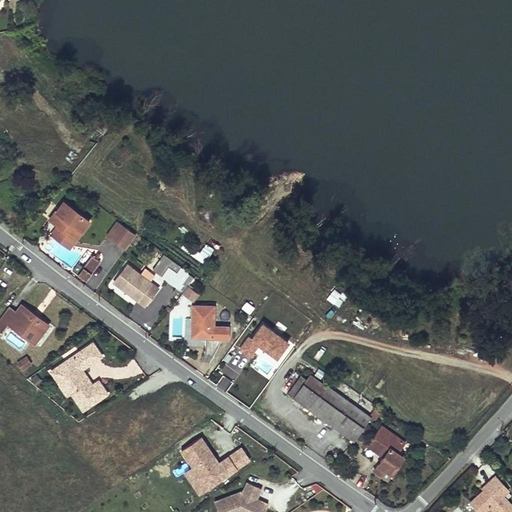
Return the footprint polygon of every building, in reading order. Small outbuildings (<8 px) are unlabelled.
[(59,234),(72,244),(87,224),(62,204),(49,221),(57,227),(61,230),(59,234)] [(105,238),(114,244),(125,229),(116,223),(105,238)] [(67,250),(72,244),(59,234),(61,230),(57,227),(49,236),(67,250)] [(125,229),(114,244),(124,251),(135,235),(125,229)] [(82,269),(91,257),(86,254),(77,265),(82,269)] [(85,283),(99,264),(91,257),(82,269),(77,265),(71,273),(85,283)] [(185,275),(162,257),(152,270),(175,288),(185,275)] [(125,267),(112,284),(142,308),(156,291),(125,267)] [(186,288),(193,280),(185,275),(175,288),(182,293),(186,288)] [(339,307),(347,296),(334,287),(326,298),(339,307)] [(186,288),(182,293),(180,296),(190,304),(196,296),(186,288)] [(50,325),(22,305),(16,312),(10,308),(0,323),(0,333),(3,335),(11,324),(37,343),(50,325)] [(189,340),(221,340),(221,327),(211,327),(212,308),(190,308),(189,340)] [(276,361),(289,342),(259,322),(238,352),(250,360),(257,348),(276,361)] [(102,356),(92,343),(79,352),(88,365),(102,356)] [(88,365),(79,352),(73,356),(82,369),(88,365)] [(82,369),(73,356),(51,371),(62,387),(66,385),(72,393),(83,410),(107,393),(98,380),(92,385),(89,387),(81,374),(84,373),(82,369)] [(26,357),(18,363),(22,370),(31,364),(26,357)] [(92,385),(84,373),(81,374),(89,387),(92,385)] [(287,394),(351,442),(367,420),(309,377),(307,379),(301,375),(287,394)] [(72,393),(66,385),(62,387),(68,396),(72,393)] [(380,430),(367,449),(382,460),(377,467),(389,476),(401,460),(395,457),(402,446),(380,430)] [(227,455),(217,461),(201,436),(179,450),(190,468),(183,472),(197,495),(237,470),(227,455)] [(240,446),(227,455),(237,470),(250,462),(240,446)] [(511,511),(511,497),(495,478),(485,488),(486,490),(483,493),(469,505),(476,511),(485,511),(489,510),(490,511),(511,511)] [(258,498),(262,491),(250,483),(243,493),(242,491),(214,497),(217,511),(233,511),(235,511),(241,510),(244,511),(266,511),(268,509),(256,501),(253,499),(255,496),(258,498)]
